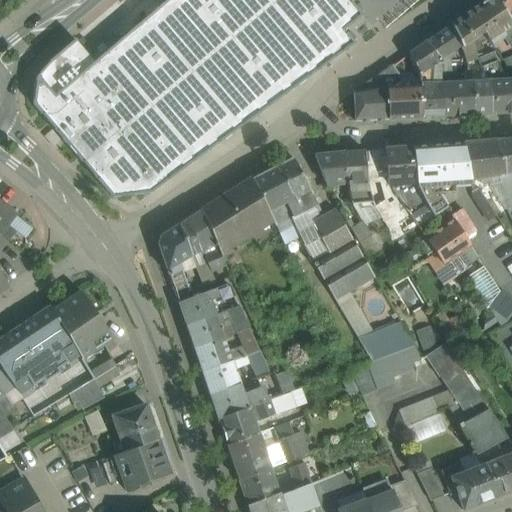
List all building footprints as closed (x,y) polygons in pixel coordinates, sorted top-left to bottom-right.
[(167,0),(94,63),(75,41),(50,62),(36,78),(33,105),(112,199),(150,194),(354,44),(343,31),(362,16),(348,0),(167,0)] [(481,5),(451,25),(460,46),(461,48),(468,44),(483,33),(485,37),(491,45),(505,35),(502,32),(511,25),(496,0),(487,0),(480,4),(481,5)] [(511,0),(496,0),(511,25),(511,0)] [(451,25),(426,42),(440,61),(445,57),(460,46),(451,25)] [(483,33),(468,44),(469,48),(473,46),(475,52),(481,50),(478,42),(485,37),(483,33)] [(418,75),(427,69),(439,62),(440,61),(426,42),(409,54),(415,68),(418,75)] [(409,54),(390,68),(395,77),(398,76),(415,68),(409,54)] [(491,54),(478,59),(481,67),(487,82),(501,81),(491,54)] [(478,59),(466,64),(468,71),(481,67),(478,59)] [(446,62),(439,62),(440,84),(442,117),(472,115),(471,83),(470,83),(450,84),(449,62),(446,62)] [(390,68),(381,74),(384,82),(395,77),(390,68)] [(427,69),(418,75),(419,85),(421,118),(442,117),(440,84),(429,85),(428,72),(427,69)] [(381,74),(371,81),(374,89),(386,87),(384,82),(381,74)] [(419,85),(399,86),(398,76),(395,77),(384,82),(386,87),(388,120),(421,118),(419,85)] [(487,82),(475,82),(474,76),(469,77),(470,83),(471,83),(472,115),(494,114),(487,82)] [(511,80),(501,81),(487,82),(494,114),(511,113),(511,80)] [(374,89),(354,93),(355,121),(388,120),(386,87),(374,89)] [(511,174),(511,139),(495,141),(504,175),(510,174),(511,174)] [(495,141),(463,144),(469,182),(480,179),(481,184),(489,183),(490,186),(500,184),(511,207),(511,177),(510,174),(504,175),(495,141)] [(463,144),(412,148),(416,184),(423,200),(433,215),(434,215),(445,208),(436,193),(434,187),(470,184),(469,182),(463,144)] [(423,200),(416,184),(412,148),(384,150),(387,182),(409,216),(416,226),(433,215),(423,200)] [(409,216),(387,182),(384,150),(364,151),(367,184),(382,183),(388,198),(374,207),(387,229),(404,219),(409,216)] [(364,151),(344,153),(346,185),(348,199),(352,205),(372,203),(367,184),(364,151)] [(344,153),(315,155),(326,187),(346,185),(344,153)] [(316,205),(292,158),(276,167),(293,200),(300,212),(300,213),(305,223),(309,221),(311,224),(314,222),(313,219),(307,210),(316,205)] [(293,200),(276,167),(252,180),(273,223),(275,225),(292,216),(286,203),(293,200)] [(252,180),(200,211),(218,250),(221,256),(273,223),(252,180)] [(496,216),(478,188),(462,197),(483,226),(496,216)] [(293,200),(286,203),(292,216),(300,212),(293,200)] [(13,215),(0,204),(0,236),(6,241),(13,231),(6,225),(13,215)] [(445,208),(434,215),(437,220),(444,216),(449,224),(454,220),(448,212),(445,208)] [(374,277),(353,242),(335,210),(314,222),(311,224),(319,237),(314,240),(303,245),(303,247),(304,247),(313,264),(334,300),(374,277)] [(218,250),(200,211),(178,225),(191,256),(203,288),(204,287),(196,267),(207,264),(205,259),(205,255),(218,250)] [(292,216),(275,225),(289,254),(303,247),(303,245),(290,219),(300,213),(300,212),(292,216)] [(305,223),(300,213),(290,219),(303,245),(314,240),(319,237),(311,224),(309,221),(305,223)] [(404,219),(387,229),(391,242),(403,235),(400,228),(407,223),(404,219)] [(449,224),(438,232),(454,258),(461,268),(477,258),(454,220),(449,224)] [(371,237),(362,222),(350,228),(359,244),(371,237)] [(178,225),(160,236),(158,244),(168,275),(176,298),(190,293),(181,268),(179,264),(191,256),(178,225)] [(443,266),(454,258),(438,232),(426,240),(443,266)] [(303,247),(289,254),(298,272),(313,264),(304,247),(303,247)] [(218,250),(205,255),(205,259),(207,264),(211,272),(225,266),(221,256),(218,250)] [(454,258),(443,266),(452,279),(463,272),(461,268),(454,258)] [(477,258),(461,268),(463,272),(474,288),(490,277),(477,258)] [(490,277),(474,288),(487,309),(499,292),(490,277)] [(227,285),(208,292),(210,300),(218,297),(219,302),(234,297),(229,286),(227,285)] [(79,293),(52,312),(65,333),(81,359),(113,338),(81,292),(79,293)] [(208,292),(178,303),(186,327),(216,316),(227,312),(227,311),(225,307),(224,305),(214,310),(210,300),(208,292)] [(237,302),(225,307),(227,311),(239,306),(237,302)] [(239,306),(227,311),(227,312),(237,333),(248,328),(239,306)] [(49,307),(25,324),(42,346),(65,333),(52,312),(49,307)] [(216,316),(186,327),(194,350),(224,338),(216,316)] [(42,346),(25,324),(7,336),(22,359),(42,346)] [(402,325),(370,339),(380,358),(380,359),(407,349),(414,346),(402,325)] [(429,325),(417,329),(425,350),(437,345),(429,325)] [(248,328),(237,333),(243,346),(247,356),(259,351),(248,328)] [(26,363),(35,376),(23,384),(20,386),(16,389),(34,416),(68,395),(94,380),(81,359),(65,333),(42,346),(22,359),(25,363),(26,363)] [(7,336),(0,340),(0,366),(3,371),(11,366),(22,359),(7,336)] [(224,338),(194,350),(202,373),(231,362),(232,362),(247,356),(243,346),(233,350),(233,352),(229,354),(224,338)] [(414,346),(407,349),(412,363),(419,360),(414,346)] [(407,349),(380,359),(380,358),(367,364),(375,384),(414,368),(412,363),(407,349)] [(269,373),(259,351),(247,356),(257,378),(269,373)] [(22,359),(11,366),(15,371),(25,363),(22,359)] [(231,362),(202,373),(210,396),(239,384),(232,362),(231,362)] [(35,376),(26,363),(25,363),(15,371),(20,378),(23,384),(35,376)] [(367,364),(349,371),(361,395),(377,389),(375,384),(367,364)] [(507,438),(468,380),(459,366),(440,377),(464,412),(470,408),(477,418),(466,424),(459,428),(475,456),(507,438)] [(285,372),(275,376),(283,395),(293,391),(285,372)] [(94,380),(68,395),(73,404),(78,401),(82,410),(104,398),(94,380)] [(210,396),(209,396),(217,420),(218,420),(218,419),(260,403),(257,396),(245,400),(239,384),(210,396)] [(16,412),(6,396),(0,399),(0,410),(5,419),(16,412)] [(431,398),(398,411),(403,424),(436,411),(431,398)] [(260,403),(218,419),(218,420),(227,446),(258,433),(254,423),(275,415),(270,400),(260,403)] [(145,405),(112,416),(124,452),(158,441),(145,405)] [(466,424),(456,406),(449,409),(459,428),(466,424)] [(0,410),(0,436),(12,429),(5,419),(0,410)] [(258,433),(227,446),(238,479),(270,468),(258,433)] [(299,433),(293,435),(296,444),(303,442),(299,433)] [(124,452),(114,456),(127,492),(149,485),(148,482),(169,475),(158,441),(124,452)] [(400,473),(389,452),(378,456),(387,479),(400,473)] [(511,453),(485,464),(498,497),(511,491),(511,453)] [(485,464),(463,472),(459,463),(439,471),(450,496),(456,494),(462,510),(498,497),(485,464)] [(304,464),(289,469),(296,489),(311,484),(304,464)] [(270,468),(238,479),(239,481),(239,482),(247,506),(248,509),(280,496),(270,468)] [(442,494),(429,469),(417,475),(430,501),(442,494)] [(0,511),(41,511),(23,480),(0,493),(0,511)] [(321,481),(311,484),(315,494),(324,491),(321,481)] [(403,482),(390,486),(394,496),(400,511),(416,506),(403,482)] [(311,484),(296,489),(301,504),(303,510),(318,505),(315,494),(311,484)] [(280,496),(248,509),(249,511),(285,511),(285,510),(301,504),(296,489),(285,494),(280,498),(280,496)] [(324,491),(315,494),(318,505),(328,501),(324,491)] [(394,496),(367,506),(369,511),(400,511),(394,496)] [(364,499),(336,510),(336,511),(369,511),(367,506),(364,499)]
